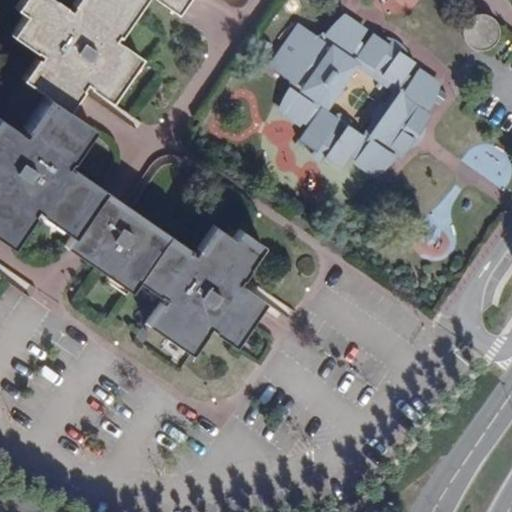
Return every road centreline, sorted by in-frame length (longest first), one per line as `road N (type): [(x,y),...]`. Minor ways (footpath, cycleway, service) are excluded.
road 1 (residential): [(0,447),(110,497),(327,478),(432,380),(511,261)]
road 2 (unknown): [(432,380),(317,295)]
road 3 (tertiary): [(511,395),(434,511)]
road 4 (unknown): [(362,445),(270,362)]
